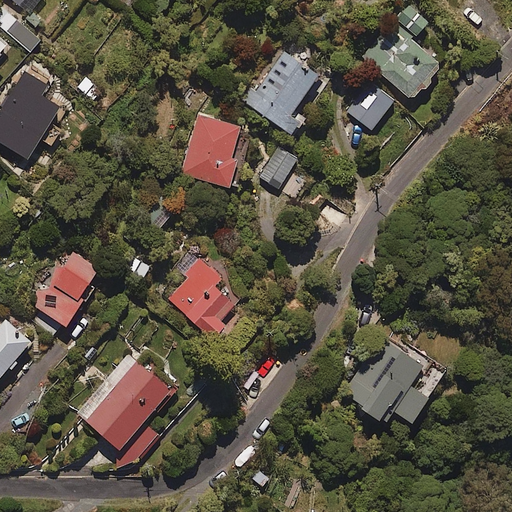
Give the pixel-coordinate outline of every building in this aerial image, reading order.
[(166,0),(141,0),(140,3),(160,13),(166,0)] [(430,22),(409,3),(361,54),(410,100),(440,68),(411,41),(430,22)] [(39,41),(16,21),(6,32),(29,52),(39,41)] [(324,66),(289,42),(245,105),(290,136),(303,118),(292,111),(324,66)] [(393,102),(370,83),(346,112),(370,131),(393,102)] [(239,128),(198,116),(180,175),(227,189),(235,162),(229,160),(239,128)] [(402,139),(393,131),(379,148),(388,156),(402,139)] [(296,160),(279,148),(263,172),(280,184),(296,160)] [(103,268),(73,248),(46,289),(42,287),(32,302),(69,326),(89,296),(86,294),(103,268)] [(148,268),(133,257),(125,268),(140,280),(148,268)] [(221,281),(198,260),(184,274),(188,278),(168,300),(212,341),(225,327),(219,321),(233,305),(214,288),(221,281)] [(0,380),(33,343),(5,318),(0,323),(0,380)] [(392,415),(409,426),(426,399),(410,388),(424,366),(382,338),(344,395),(362,407),(359,411),(384,427),(392,415)] [(176,389),(140,359),(88,420),(138,461),(160,435),(147,424),(176,389)]
